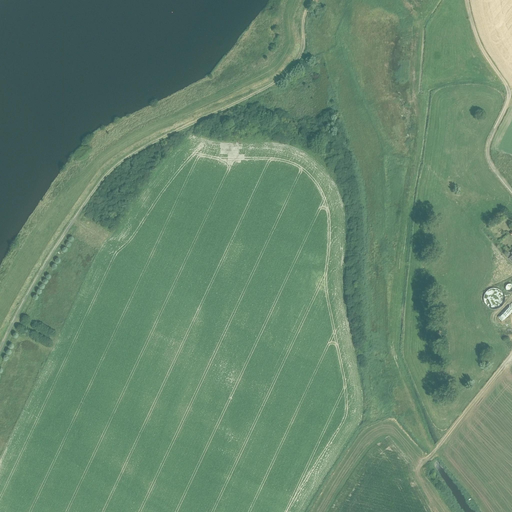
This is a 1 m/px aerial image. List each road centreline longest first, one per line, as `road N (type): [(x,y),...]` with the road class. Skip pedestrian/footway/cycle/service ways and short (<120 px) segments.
road 1 (unclassified): [(0,350),(60,239),(110,171),(290,72),(313,0)]
road 2 (unclassified): [(466,0),(476,37),(508,91),(487,151),(511,192)]
